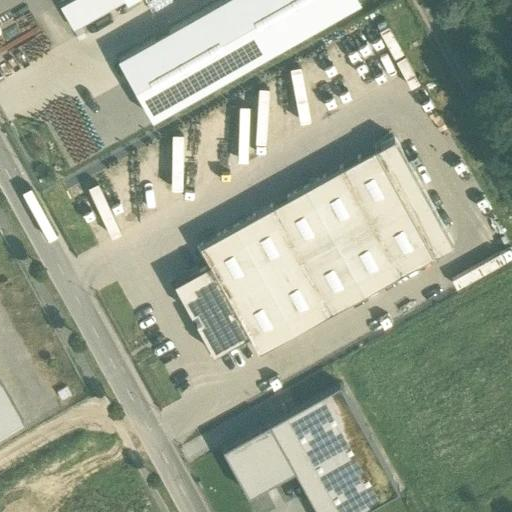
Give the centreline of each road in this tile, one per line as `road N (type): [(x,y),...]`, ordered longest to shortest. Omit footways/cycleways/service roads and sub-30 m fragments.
road 1 (unknown): [(166,434),(477,245),(481,209),(466,174),(409,90),(367,76),(76,267)]
road 2 (unclassified): [(194,511),(0,158)]
road 3 (track): [(511,174),(415,0)]
